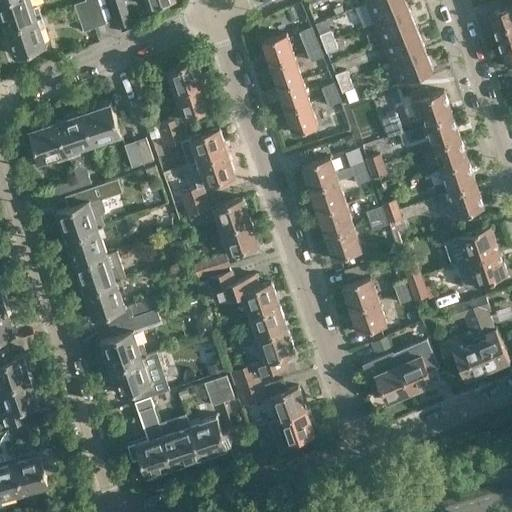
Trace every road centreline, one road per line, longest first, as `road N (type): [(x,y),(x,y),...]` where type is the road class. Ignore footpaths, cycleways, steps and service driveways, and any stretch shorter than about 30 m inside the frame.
road 1 (residential): [(365,449),(215,12)]
road 2 (residential): [(120,511),(0,155)]
road 3 (residential): [(365,449),(137,511)]
road 4 (residential): [(0,100),(215,12)]
road 5 (residential): [(453,0),(511,167)]
road 6 (residential): [(511,392),(365,449)]
